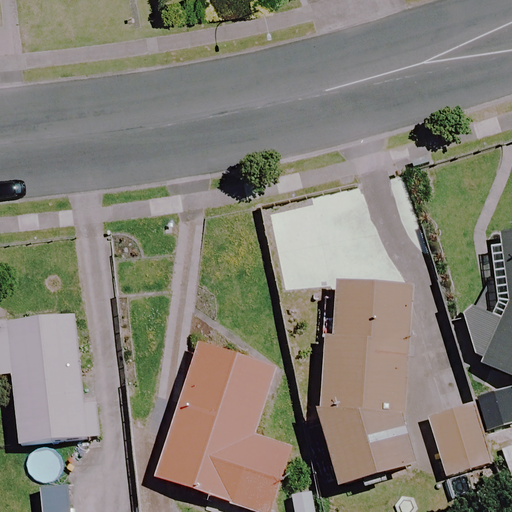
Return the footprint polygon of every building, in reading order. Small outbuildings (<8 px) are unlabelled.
[(511,234),(496,237),(504,305),(497,322),(468,310),(460,317),(472,358),(479,362),(476,368),(511,383),(511,234)] [(410,289),(331,284),(327,339),(320,338),(315,417),(308,416),(331,495),(409,472),(395,422),(401,423),(410,289)] [(69,321),(0,328),(0,379),(5,379),(13,451),(95,442),(91,408),(78,410),(69,321)] [(273,372),(194,346),(151,482),(236,511),(268,511),(288,452),(255,441),(250,439),(273,372)] [(511,399),(511,394),(472,406),(487,456),(511,448),(511,399)] [(458,410),(425,420),(443,481),(490,466),(487,456),(472,406),(458,410)] [(312,511),(309,495),(289,499),(291,511),(312,511)]
